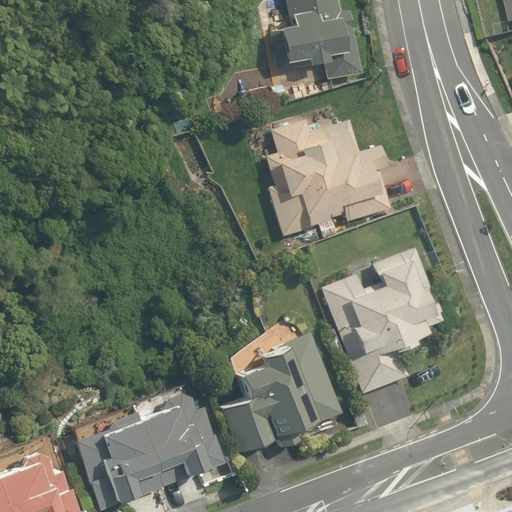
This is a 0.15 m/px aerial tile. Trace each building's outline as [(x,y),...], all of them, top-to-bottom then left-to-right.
[(279,16),(287,70),(321,65),(324,83),(359,77),(349,13),(340,14),(338,0),(281,0),(284,15),(279,16)] [(260,189),(279,237),(341,213),(346,225),(403,202),(379,142),(365,148),(352,116),(312,132),(304,112),(265,127),(274,149),(260,155),(272,184),(260,189)] [(399,351),(453,328),(417,242),(368,262),(376,282),(361,289),(352,269),(316,284),(333,325),(323,328),(354,400),(410,377),(399,351)] [(254,360),(258,370),(229,382),(236,401),(216,409),(236,457),(340,414),(309,338),(254,360)] [(195,396),(76,443),(73,445),(99,511),(113,511),(223,468),(195,396)] [(76,511),(54,455),(0,476),(0,511),(76,511)] [(483,511),(480,503),(457,511),(483,511)]
